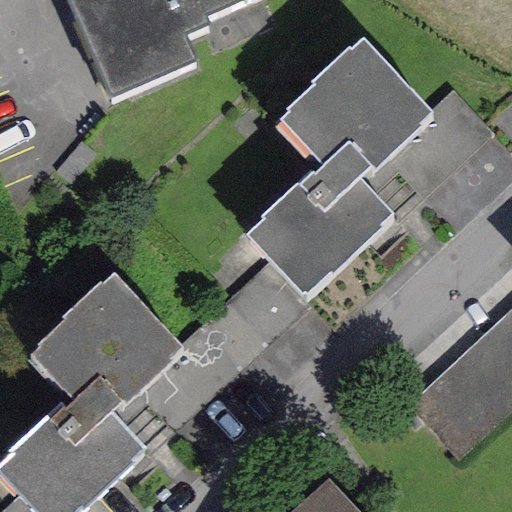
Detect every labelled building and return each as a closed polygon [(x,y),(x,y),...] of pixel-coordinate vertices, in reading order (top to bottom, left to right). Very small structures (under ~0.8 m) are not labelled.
[(250,0),(69,0),(109,89),(261,24),(250,0)] [(310,170),(240,233),(302,300),(406,206),(375,172),(435,116),(361,36),(266,122),(310,170)] [(67,408),(0,469),(0,473),(35,511),(88,511),(164,444),(132,410),(193,355),(119,274),(24,361),(67,408)] [(511,415),(511,311),(408,409),(460,464),(511,415)] [(362,511),(327,476),(290,511),(362,511)]
